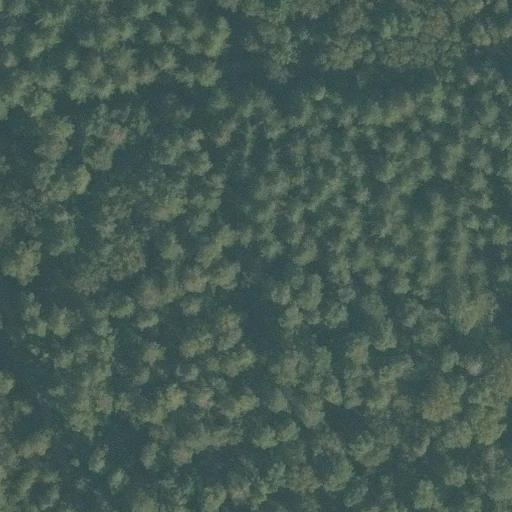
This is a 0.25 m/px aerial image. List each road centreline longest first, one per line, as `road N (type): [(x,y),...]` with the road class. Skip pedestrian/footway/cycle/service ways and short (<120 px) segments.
road 1 (track): [(511,39),(248,65)]
road 2 (track): [(248,65),(0,105)]
